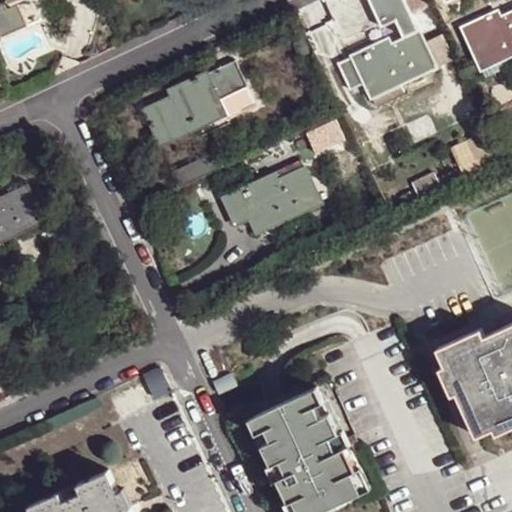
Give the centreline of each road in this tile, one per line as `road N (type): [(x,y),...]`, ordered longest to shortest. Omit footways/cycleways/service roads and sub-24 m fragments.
road 1 (residential): [(70,94),(181,343)]
road 2 (residential): [(181,343),(0,424)]
road 3 (residential): [(248,11),(70,94)]
road 4 (residential): [(181,343),(256,511)]
